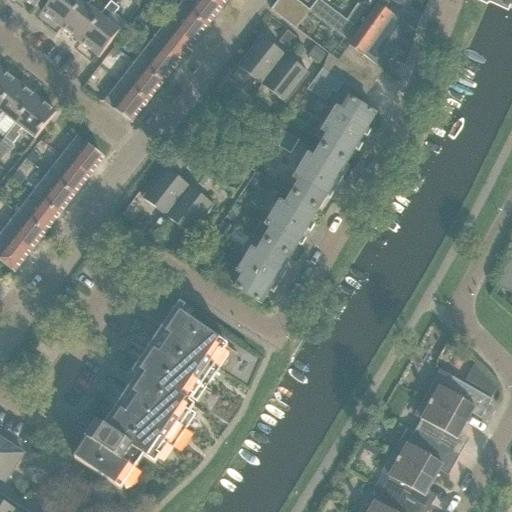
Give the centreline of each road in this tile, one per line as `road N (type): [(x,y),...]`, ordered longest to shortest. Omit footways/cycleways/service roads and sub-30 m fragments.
road 1 (residential): [(272,344),(364,192),(449,0)]
road 2 (residential): [(272,344),(91,215)]
road 3 (residential): [(511,372),(456,314),(511,206)]
road 4 (unclassified): [(139,148),(252,0)]
road 5 (residential): [(139,148),(0,39)]
